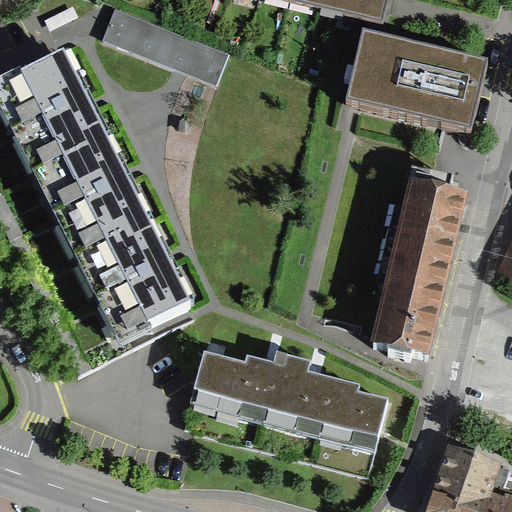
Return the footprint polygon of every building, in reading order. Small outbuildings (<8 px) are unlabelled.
[(293,0),(381,21),(386,0),(293,0)] [(230,57),(116,11),(103,42),(217,89),(230,57)] [(469,134),(485,68),(365,39),(349,106),(469,134)] [(68,55),(0,89),(0,107),(118,345),(195,305),(68,55)] [(468,201),(410,187),(370,350),(428,364),(468,201)] [(511,242),(496,276),(511,283),(511,242)] [(204,357),(184,432),(369,481),(389,405),(361,398),(363,390),(311,376),(313,367),(276,357),(273,368),(248,361),(246,368),(204,357)] [(429,511),(511,511),(511,504),(492,498),(501,469),(449,452),(429,511)]
